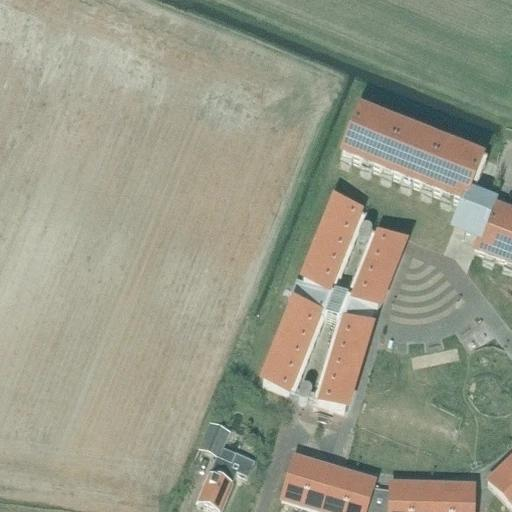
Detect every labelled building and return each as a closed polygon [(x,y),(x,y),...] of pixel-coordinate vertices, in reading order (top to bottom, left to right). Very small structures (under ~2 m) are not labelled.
[(465,205),(480,170),(357,121),(341,162),(462,210),(454,231),(480,241),(474,256),(511,271),(511,223),(491,215),(489,220),(475,214),(477,210),(465,205)] [(296,308),(263,390),(289,400),(320,321),(336,328),(314,403),(310,402),(311,401),(311,400),(311,399),(311,398),(310,397),(310,396),(309,395),(308,395),(307,394),(306,394),(305,394),(304,394),(303,394),(302,395),(301,396),(300,396),(300,397),(298,403),(297,404),(297,405),(298,406),(298,407),(298,408),(299,409),(300,409),(301,410),(302,410),(303,410),(304,410),(305,410),(306,409),(307,409),(308,408),(308,407),(308,406),(313,408),(312,409),(344,418),(368,336),(365,335),(373,316),(376,317),(402,253),(371,241),(371,242),(370,242),(370,241),(371,240),(371,239),(370,238),(370,237),(369,236),(369,235),(368,235),(367,234),(366,234),(365,234),(364,234),(363,234),(362,235),(361,235),(361,236),(360,237),(360,238),(358,243),(357,244),(357,245),(357,246),(358,247),(358,248),(359,248),(359,249),(360,250),(361,250),(362,250),(363,250),(364,250),(365,250),(366,250),(367,249),(367,248),(368,247),(368,246),(369,247),(346,304),(329,297),(359,223),(361,219),(335,209),(303,290),(298,289),(291,306),(296,308)] [(215,461),(196,509),(202,511),(224,511),(238,477),(248,482),(254,467),(224,453),(231,437),(210,428),(198,454),(215,461)] [(511,465),(503,474),(511,484),(511,465)] [(281,508),(295,511),(301,511),(314,472),(294,466),(281,508)] [(323,511),(333,477),(314,472),(301,511),(323,511)] [(511,511),(511,484),(503,474),(487,489),(510,511),(511,511)] [(344,511),(353,483),(333,477),(323,511),(344,511)] [(373,489),(353,483),(344,511),(366,511),(372,493),(373,489)] [(409,511),(410,493),(389,492),(389,496),(388,511),(409,511)] [(388,511),(389,496),(372,493),(366,511),(388,511)] [(430,511),(431,493),(410,493),(409,511),(430,511)] [(451,511),(452,494),(431,493),(430,511),(451,511)] [(452,494),(451,511),(472,511),(473,494),(452,494)]
